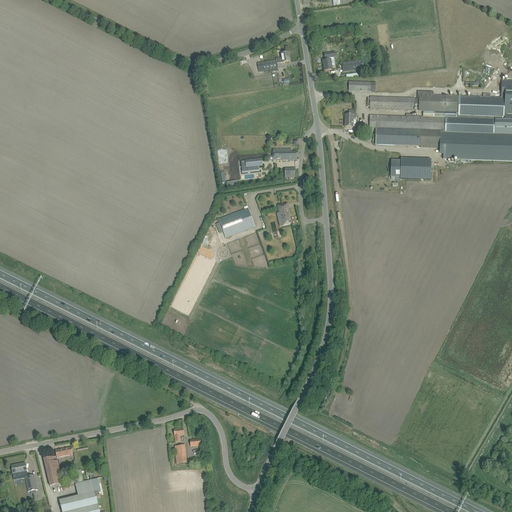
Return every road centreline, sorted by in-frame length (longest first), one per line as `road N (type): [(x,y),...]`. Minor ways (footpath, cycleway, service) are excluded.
road 1 (motorway): [(476,511),(0,272)]
road 2 (motorway): [(0,287),(451,511)]
road 3 (unclassified): [(0,451),(208,415),(233,479),(254,491)]
road 4 (unclassified): [(254,491),(325,334),(324,220)]
road 5 (track): [(60,0),(190,66),(240,55),(301,27)]
road 6 (unclassified): [(318,126),(296,0)]
road 7 (unclassified): [(324,220),(301,215),(301,145),(318,126)]
